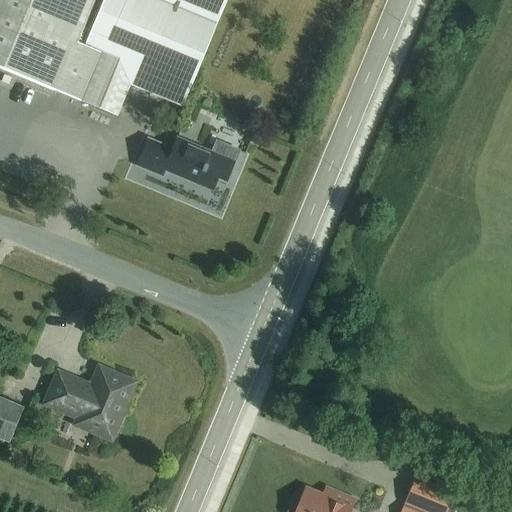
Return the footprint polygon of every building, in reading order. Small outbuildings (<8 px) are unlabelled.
[(101,0),(0,0),(0,68),(76,99),(95,53),(82,48),(101,0)] [(138,0),(101,0),(82,48),(95,53),(76,99),(115,115),(128,84),(181,106),(212,30),(138,0)] [(138,0),(212,30),(224,0),(138,0)] [(220,151),(225,140),(202,131),(198,143),(220,151)] [(224,182),(232,162),(175,138),(171,150),(146,139),(135,166),(161,176),(163,171),(211,191),(216,179),(224,182)] [(0,163),(13,167),(17,151),(0,146),(0,163)] [(91,429),(110,437),(112,432),(115,430),(120,419),(119,415),(132,384),(100,371),(94,385),(87,388),(59,376),(47,403),(91,422),(93,425),(91,429)] [(0,439),(8,443),(22,407),(0,398),(0,439)] [(405,503),(427,511),(443,511),(452,493),(415,478),(405,503)] [(347,511),(353,500),(325,488),(322,495),(305,488),(300,499),(296,497),(291,499),(286,511),(347,511)]
